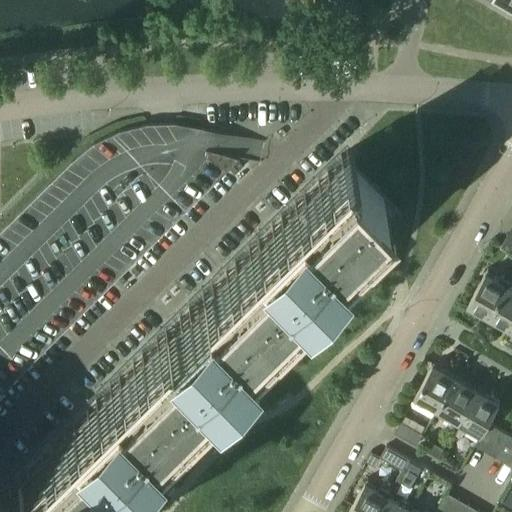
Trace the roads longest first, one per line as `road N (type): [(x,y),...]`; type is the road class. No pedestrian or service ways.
road 1 (residential): [(0,441),(315,123),(328,89)]
road 2 (residential): [(511,152),(311,511)]
road 3 (unclassified): [(0,109),(328,89)]
